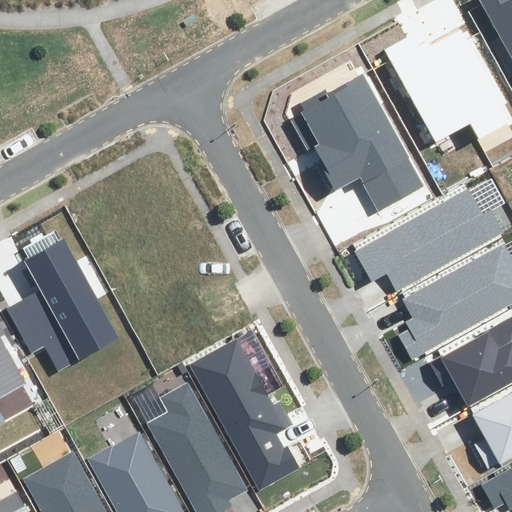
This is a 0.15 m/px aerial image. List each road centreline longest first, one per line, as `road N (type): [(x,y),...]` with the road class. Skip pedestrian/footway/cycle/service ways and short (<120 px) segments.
road 1 (residential): [(187,77),(406,495)]
road 2 (residential): [(0,177),(187,77)]
road 3 (residential): [(331,0),(187,77)]
